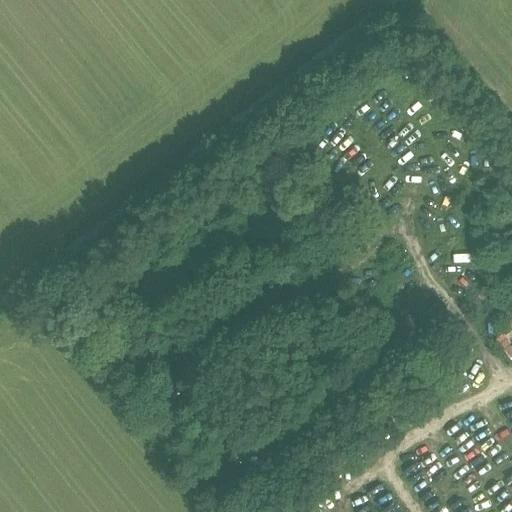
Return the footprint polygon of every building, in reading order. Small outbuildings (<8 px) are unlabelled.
[(439,128),(441,135),(449,133),(452,150),(467,148),(465,133),(456,134),(453,120),(446,121),(444,109),(430,111),(431,119),(416,122),(417,132),(439,128)] [(480,155),(492,145),(484,135),(472,145),(480,155)] [(347,146),(353,157),(368,148),(361,137),(347,146)] [(396,180),(393,182),(388,173),(366,184),(380,209),(404,196),(396,180)] [(437,231),(451,224),(446,214),(432,221),(437,231)] [(486,231),(501,237),(508,220),(493,214),(486,231)] [(452,267),(446,247),(436,250),(442,270),(452,267)] [(425,312),(442,333),(454,323),(436,302),(425,312)] [(500,447),(477,467),(493,487),(499,482),(492,473),(509,458),(500,447)] [(316,478),(321,489),(338,480),(332,470),(316,478)] [(505,511),(511,511),(511,494),(508,493),(500,509),(505,511)]
